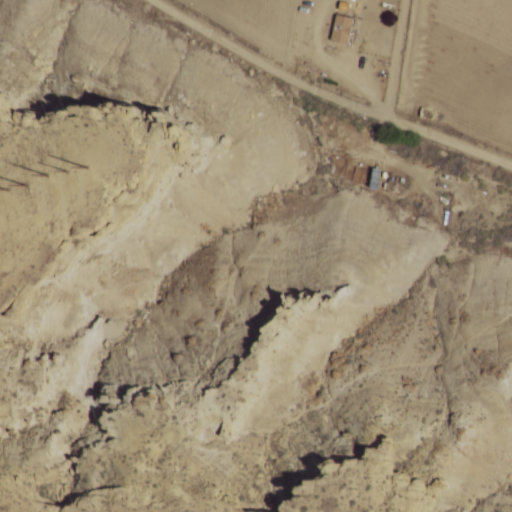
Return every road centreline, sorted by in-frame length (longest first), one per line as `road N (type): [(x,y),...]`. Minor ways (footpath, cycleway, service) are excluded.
road 1 (residential): [(158,0),(320,94),(511,167)]
road 2 (track): [(388,119),(404,0)]
